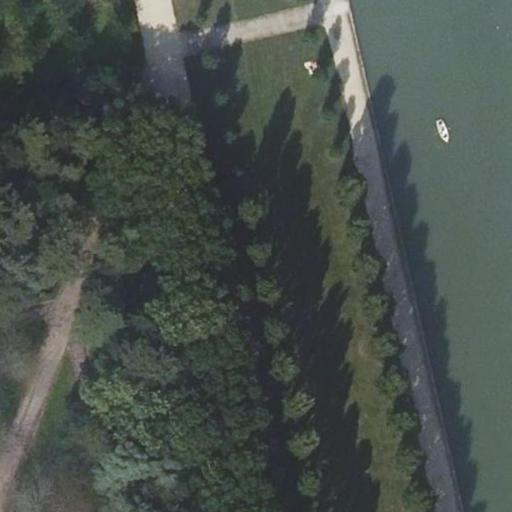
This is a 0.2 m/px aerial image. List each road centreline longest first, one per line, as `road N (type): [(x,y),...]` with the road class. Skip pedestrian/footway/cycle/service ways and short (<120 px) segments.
road 1 (track): [(156,0),(273,511)]
road 2 (track): [(442,511),(326,0)]
road 3 (track): [(0,485),(168,52)]
road 4 (track): [(67,306),(114,511)]
road 5 (track): [(168,52),(329,13)]
